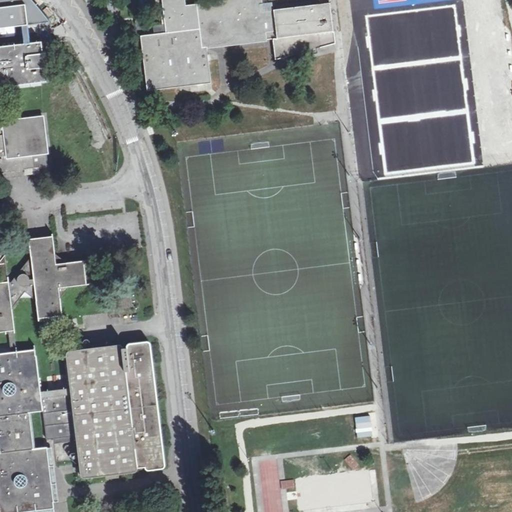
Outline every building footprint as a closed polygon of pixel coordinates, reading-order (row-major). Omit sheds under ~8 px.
[(0,0),(0,170),(49,165),(43,115),(5,120),(5,123),(0,123),(0,84),(47,79),(42,37),(0,42),(0,25),(51,19),(36,0),(0,0)] [(163,0),(167,32),(141,35),(148,90),(211,82),(209,63),(207,46),(273,38),(276,60),(295,54),(296,59),(318,52),(317,48),(336,43),(335,32),(333,32),(330,4),(327,0),(319,0),(320,4),(262,11),(261,0),(163,0)] [(435,53),(484,50),(496,58),(496,52),(501,44),(497,41),(499,38),(484,39),(485,38),(480,35),(480,29),(487,19),(476,20),(475,6),(473,4),(470,8),(462,2),(451,3),(452,0),(339,0),(347,104),(363,114),(393,70),(395,89),(403,89),(402,79),(412,78),(413,89),(428,88),(426,65),(436,72),(435,53)] [(30,237),(32,253),(12,279),(8,280),(6,252),(0,258),(0,330),(9,329),(10,344),(11,349),(0,350),(0,511),(18,511),(34,510),(54,508),(54,502),(54,501),(51,470),(47,445),(36,447),(32,410),(44,409),(48,437),(77,434),(82,470),(82,474),(84,476),(86,476),(135,471),(138,469),(139,466),(146,465),(147,468),(150,469),(163,467),(165,466),(166,464),(151,343),(149,340),(147,340),(132,341),(129,342),(128,343),(127,345),(123,346),(122,344),(120,343),(117,342),(73,348),(70,349),(68,351),(67,353),(71,386),(41,390),(35,346),(17,348),(12,309),(12,306),(25,289),(37,298),(39,316),(63,313),(62,303),(61,293),(69,285),(88,283),(84,258),(65,261),(56,254),(53,235),(30,237)] [(131,291),(116,292),(117,305),(133,303),(131,291)] [(355,422),(356,438),(371,437),(370,421),(355,422)] [(511,448),(511,432),(502,433),(503,449),(511,448)] [(463,470),(464,458),(450,455),(448,468),(463,470)] [(498,473),(511,472),(511,456),(497,458),(498,473)] [(466,499),(466,488),(452,488),(452,499),(466,499)]
